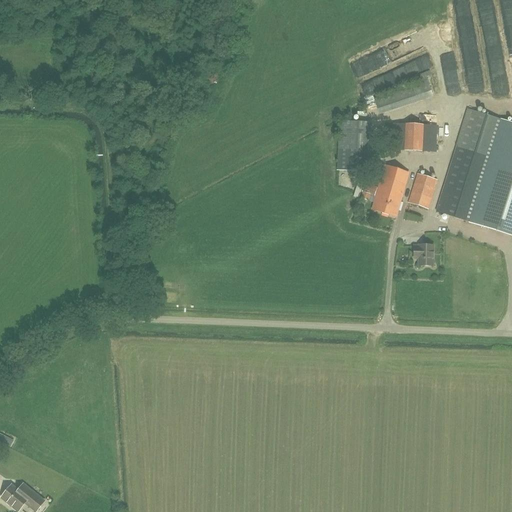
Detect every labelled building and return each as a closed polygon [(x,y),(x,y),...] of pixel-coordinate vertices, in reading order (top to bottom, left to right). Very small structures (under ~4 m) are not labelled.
[(356,76),(429,48),(423,33),(350,62),(356,76)] [(395,82),(429,68),(425,57),(391,70),(395,82)] [(379,114),(434,99),(428,76),(432,75),(431,70),(419,74),(421,81),(373,94),(379,114)] [(511,122),(508,122),(468,109),(457,146),(436,212),(474,224),(511,236),(511,122)] [(339,121),(338,171),(370,172),(371,122),(339,121)] [(436,126),(391,124),(390,150),(435,152),(436,126)] [(382,178),(375,203),(372,210),(396,218),(409,174),(378,164),(375,176),(382,178)] [(428,209),(437,180),(418,174),(408,203),(428,209)] [(361,200),(373,202),(376,182),(357,179),(354,197),(361,198),(361,200)] [(433,246),(419,246),(419,247),(414,247),(414,259),(416,259),(416,257),(419,258),(419,266),(432,266),(433,246)] [(0,441),(11,447),(14,440),(0,433),(0,441)] [(11,486),(1,498),(18,511),(25,503),(36,511),(44,502),(22,484),(17,491),(11,486)]
